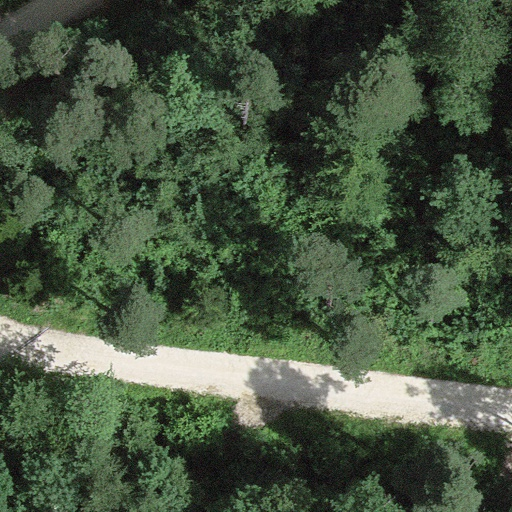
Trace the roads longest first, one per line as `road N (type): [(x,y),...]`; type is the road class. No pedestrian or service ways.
road 1 (unclassified): [(511,395),(152,361),(0,334)]
road 2 (track): [(45,342),(99,303),(175,277),(253,272),(422,301),(511,307)]
